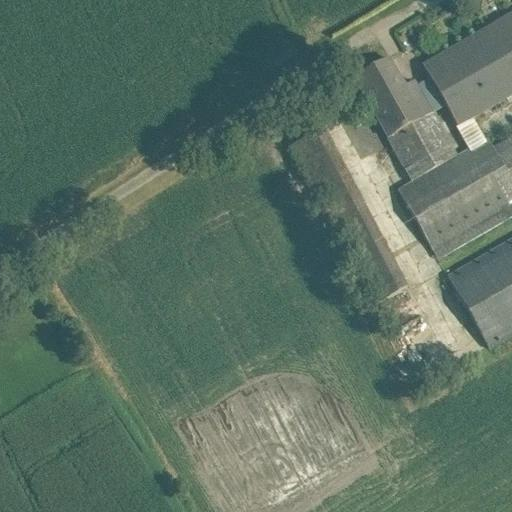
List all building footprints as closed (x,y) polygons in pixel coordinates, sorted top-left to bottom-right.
[(511,15),(422,67),(468,148),(484,139),(471,120),(511,96),(511,15)] [(426,105),(413,82),(404,88),(389,60),(354,80),(382,130),(426,105)] [(426,105),(382,130),(411,182),(395,191),(431,252),(511,205),(511,138),(506,142),(490,151),(484,139),(455,156),(426,105)] [(360,201),(328,217),(333,226),(350,258),(381,242),(364,210),(360,201)] [(511,240),(441,282),(450,297),(456,293),(489,348),(511,334),(511,240)]
